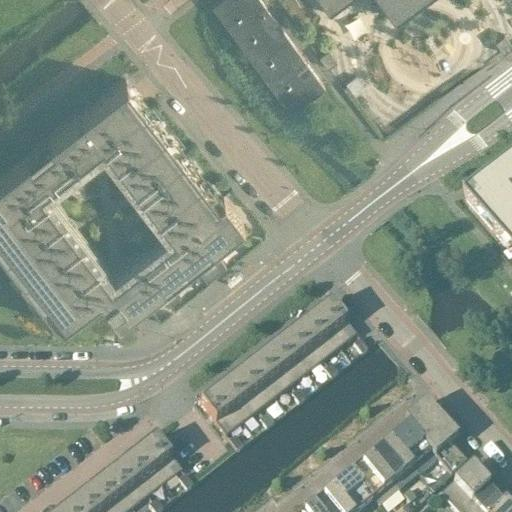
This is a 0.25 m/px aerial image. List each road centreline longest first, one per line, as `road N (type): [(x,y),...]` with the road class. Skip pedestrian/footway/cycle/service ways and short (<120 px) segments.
road 1 (residential): [(320,244),(511,463)]
road 2 (tertiary): [(320,244),(140,32)]
road 3 (tertiary): [(152,376),(320,244)]
road 4 (residential): [(178,411),(47,511)]
road 5 (tertiary): [(0,400),(114,396),(152,376)]
road 6 (tertiary): [(152,376),(0,373)]
road 7 (tertiary): [(511,78),(456,122),(403,180)]
road 8 (tertiary): [(403,180),(511,118)]
